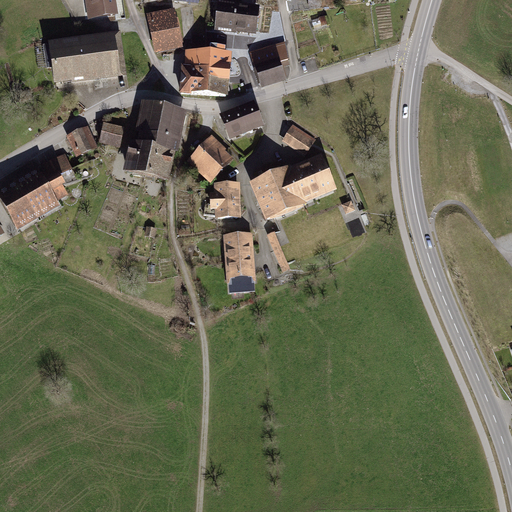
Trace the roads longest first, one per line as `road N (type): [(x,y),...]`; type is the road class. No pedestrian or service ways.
road 1 (residential): [(0,171),(134,98),(210,107),(417,55)]
road 2 (tertiary): [(511,471),(416,211),(408,141),(417,55)]
road 3 (track): [(201,318),(199,511)]
